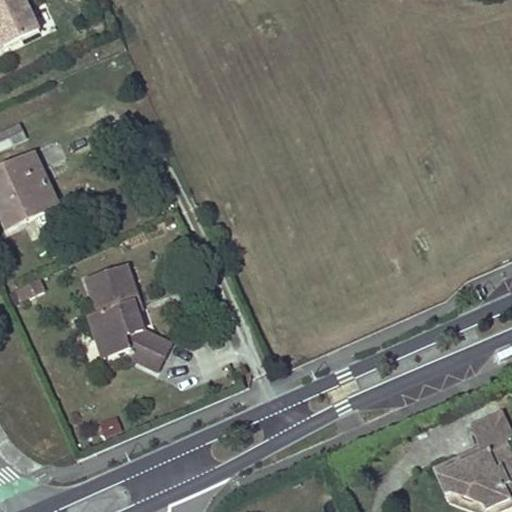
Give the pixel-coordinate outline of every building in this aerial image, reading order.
[(19,0),(0,0),(0,48),(2,52),(37,36),(19,0)] [(17,133),(0,140),(0,152),(22,143),(17,133)] [(0,210),(9,231),(33,220),(58,209),(34,156),(0,171),(0,210)] [(140,303),(128,269),(83,284),(95,320),(85,324),(93,348),(102,345),(108,362),(128,354),(131,363),(154,374),(169,346),(145,335),(135,305),(140,303)] [(37,279),(14,290),(20,303),(43,293),(37,279)] [(102,345),(93,348),(99,365),(108,362),(102,345)] [(494,419),(462,433),(472,455),(475,462),(431,482),(441,502),(453,496),(476,504),(479,511),(507,511),(511,510),(511,466),(511,463),(508,464),(500,447),(506,444),(494,419)] [(104,439),(121,434),(117,420),(100,425),(104,439)] [(475,462),(472,455),(428,475),(431,482),(475,462)] [(453,496),(441,502),(444,510),(449,511),(479,511),(476,504),(453,496)]
